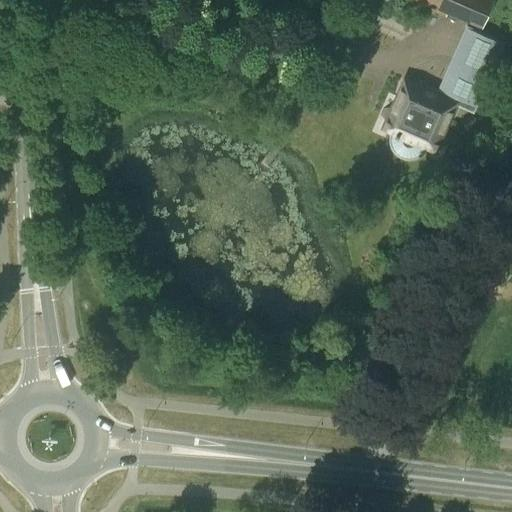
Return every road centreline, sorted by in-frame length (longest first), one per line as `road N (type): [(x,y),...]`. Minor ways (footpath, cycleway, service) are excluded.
road 1 (secondary): [(511,492),(98,446)]
road 2 (secondary): [(45,391),(24,0)]
